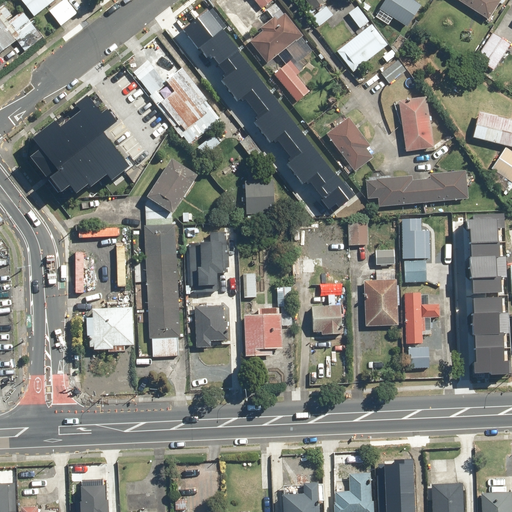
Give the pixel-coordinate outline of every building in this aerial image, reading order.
[(22,0),(35,16),(55,0),(22,0)] [(64,0),(50,12),(61,25),(77,12),(67,0),(64,0)] [(255,0),(262,9),(273,0),(255,0)] [(306,0),(313,9),(325,0),(306,0)] [(411,0),(388,0),(382,9),(408,27),(422,8),(411,0)] [(460,0),(488,18),(499,0),(460,0)] [(358,5),(349,13),(361,28),(371,20),(358,5)] [(212,6),(181,31),(206,62),(210,59),(224,77),(218,81),(236,103),(242,98),(258,118),(253,123),(269,144),(276,138),(295,162),(289,167),(301,181),(305,178),(332,212),(354,196),(222,32),(228,27),(212,6)] [(333,15),(327,7),(314,18),(321,26),(333,15)] [(252,40),(268,62),(303,37),(287,15),(252,40)] [(0,53),(18,39),(0,16),(0,53)] [(339,50),(355,71),(388,45),(371,24),(339,50)] [(477,60),(494,71),(510,45),(493,34),(477,60)] [(390,84),(403,73),(394,62),(380,73),(390,84)] [(288,63),(274,74),(296,101),(310,89),(288,63)] [(209,98),(183,68),(168,81),(178,92),(164,101),(182,127),(205,111),(201,105),(209,98)] [(155,69),(140,79),(152,96),(167,85),(155,69)] [(31,156),(61,194),(71,187),(75,191),(89,180),(92,184),(107,172),(112,178),(129,165),(104,133),(118,122),(107,108),(102,112),(88,94),(75,104),(80,109),(71,117),(69,114),(58,123),(56,120),(34,137),(42,147),(31,156)] [(428,97),(399,101),(406,151),(435,146),(428,97)] [(166,118),(139,115),(137,134),(136,138),(164,141),(166,118)] [(511,121),(480,115),(475,137),(511,144),(511,121)] [(346,119),(326,134),(356,171),(375,156),(346,119)] [(509,194),(511,188),(511,151),(508,149),(488,180),(509,194)] [(173,158),(148,197),(175,213),(199,174),(173,158)] [(368,198),(378,197),(379,207),(469,198),(467,172),(380,180),(367,181),(368,198)] [(245,182),(247,213),(277,211),(275,180),(245,182)] [(502,216),(465,217),(466,232),(469,232),(473,294),(499,292),(498,276),(505,276),(504,256),(498,256),(497,233),(503,232),(502,216)] [(423,259),(423,258),(432,258),(432,231),(422,231),(422,219),(402,220),(403,259),(423,259)] [(175,222),(144,223),(150,336),(153,336),(154,355),(179,354),(178,335),(181,334),(175,222)] [(350,245),(369,245),(368,222),(350,222),(350,245)] [(336,260),(338,229),(310,227),(308,258),(320,259),(336,260)] [(191,243),(194,292),(218,291),(217,271),(228,270),(226,231),(212,232),(213,241),(191,243)] [(396,250),(376,250),(376,264),(395,265),(396,250)] [(361,251),(352,251),(352,267),(361,267),(361,251)] [(333,262),(320,261),(295,260),(294,275),(304,276),(303,280),(319,280),(319,272),(332,273),(333,262)] [(403,264),(404,282),(426,281),(425,262),(403,264)] [(258,273),(244,274),(245,298),(258,298),(258,273)] [(365,282),(368,325),(399,323),(396,280),(365,282)] [(279,286),(279,306),(293,306),(293,286),(279,286)] [(420,293),(404,294),(407,342),(423,342),(421,318),(441,317),(440,306),(421,307),(420,293)] [(471,363),(472,377),(509,375),(508,358),(502,359),(501,335),(506,335),(505,315),(498,315),(497,299),(471,300),(475,363),(471,363)] [(226,306),(196,307),(197,341),(227,341),(226,306)] [(341,306),(314,308),(316,333),(342,331),(341,306)] [(136,346),(133,307),(94,309),(97,349),(136,346)] [(280,313),(244,316),(247,353),(283,350),(280,313)] [(431,349),(409,348),(408,370),(429,372),(431,349)] [(412,511),(411,456),(393,456),(393,461),(383,461),(384,511),(412,511)] [(335,491),(336,511),(373,511),(373,490),(372,490),(370,472),(351,473),(352,491),(335,491)] [(111,511),(110,497),(107,498),(106,484),(103,484),(103,479),(83,480),(84,500),(81,500),(81,511),(111,511)] [(0,511),(17,511),(17,481),(0,481),(0,511)] [(285,511),(319,511),(318,483),(284,485),(285,511)] [(435,511),(465,511),(462,483),(433,486),(435,511)] [(511,511),(511,491),(483,492),(483,511),(511,511)]
